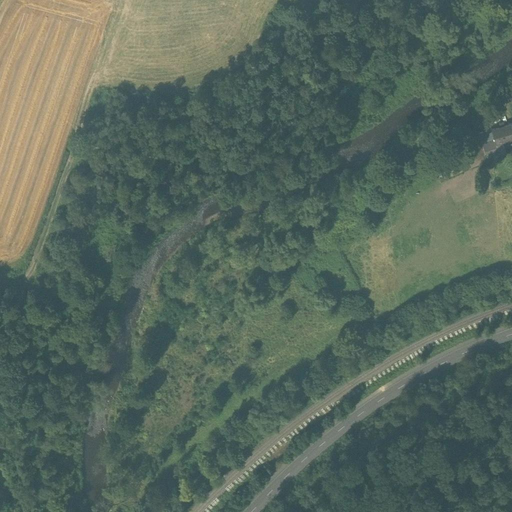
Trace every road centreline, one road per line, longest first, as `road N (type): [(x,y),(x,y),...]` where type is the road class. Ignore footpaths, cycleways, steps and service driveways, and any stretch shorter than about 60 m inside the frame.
road 1 (track): [(65,167),(174,160),(213,147),(275,63),(388,0)]
road 2 (secondary): [(253,511),(368,411),(511,342)]
road 3 (track): [(0,282),(25,277),(65,167)]
